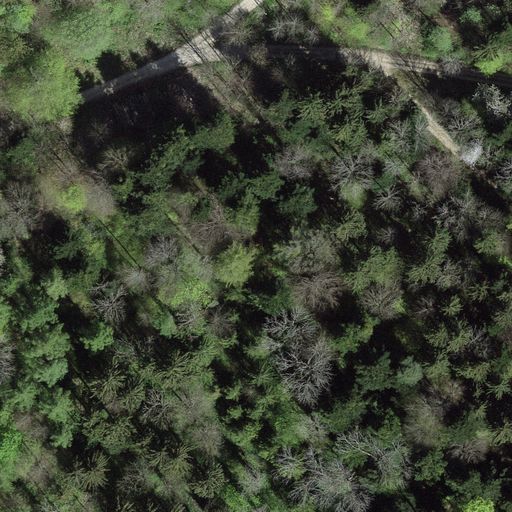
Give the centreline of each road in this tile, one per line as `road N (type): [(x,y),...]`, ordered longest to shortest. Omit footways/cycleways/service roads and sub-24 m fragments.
road 1 (track): [(0,132),(189,56),(249,48),(511,79)]
road 2 (track): [(396,63),(434,137),(511,205)]
